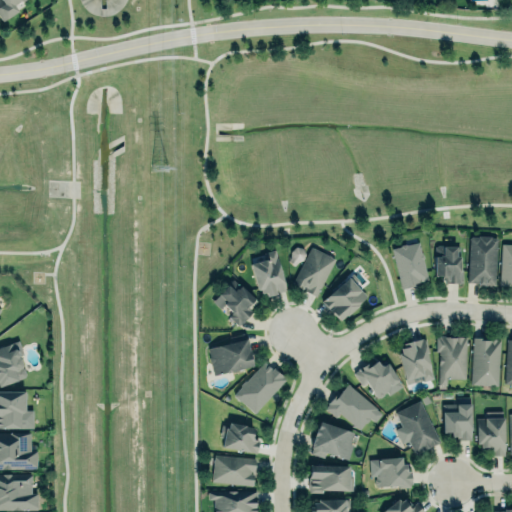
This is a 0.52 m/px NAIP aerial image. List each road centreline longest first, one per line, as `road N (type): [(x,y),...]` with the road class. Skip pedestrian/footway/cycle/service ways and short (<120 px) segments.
road 1 (tertiary): [(511,38),(416,27),(245,28),(0,72)]
road 2 (residential): [(511,313),(399,315),(327,359)]
road 3 (residential): [(327,359),(289,431),(283,511)]
